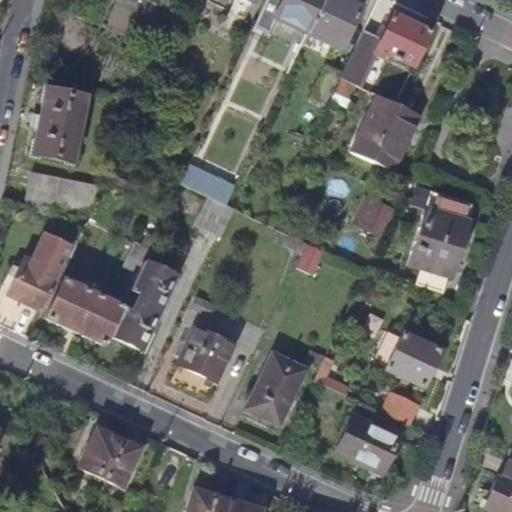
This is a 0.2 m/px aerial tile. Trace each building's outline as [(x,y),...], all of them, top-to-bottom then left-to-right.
[(255,0),(205,0),(205,1),(246,21),(255,0)] [(308,31),(322,0),(266,0),(256,24),(271,31),(277,16),(308,31)] [(350,0),(322,0),(308,31),(343,47),(362,5),(350,0)] [(342,77),(359,85),(373,54),(383,59),(385,54),(415,68),(432,32),(393,13),(386,27),(382,24),(377,33),(383,36),(380,41),(363,33),(342,77)] [(325,108),(341,73),(326,66),(309,100),(325,108)] [(373,92),(378,95),(397,104),(405,88),(380,77),(373,92)] [(215,79),(206,96),(251,118),(260,101),(215,79)] [(32,151),(70,159),(84,94),(46,86),(41,111),(36,110),(34,121),(38,122),(32,151)] [(397,104),(378,95),(350,151),(386,169),(399,143),(404,146),(419,115),(397,104)] [(207,196),(226,205),(234,189),(188,167),(180,183),(207,196)] [(85,217),(92,187),(30,174),(24,204),(85,217)] [(449,277),(452,278),(469,225),(465,224),(471,207),(434,195),(428,212),(426,211),(408,264),(421,268),(416,284),(444,293),(449,277)] [(222,235),(234,208),(226,205),(207,196),(195,223),(222,235)] [(372,228),(385,204),(368,196),(356,220),(372,228)] [(43,312),(60,276),(74,245),(77,237),(49,225),(32,263),(25,260),(9,296),(43,312)] [(301,253),(306,243),(286,233),(281,244),(301,253)] [(306,243),(301,253),(296,265),(312,274),(323,250),(306,243)] [(145,259),(131,291),(139,294),(131,310),(124,306),(116,323),(111,334),(147,350),(181,276),(145,259)] [(106,344),(111,334),(116,323),(124,306),(65,280),(47,318),(106,344)] [(219,381),(235,345),(197,328),(180,363),(219,381)] [(390,374),(426,390),(443,352),(407,336),(405,341),(391,335),(378,363),(392,369),(390,374)] [(307,368),(274,352),(249,407),(282,423),(307,368)] [(315,381),(347,395),(350,387),(329,377),(336,362),(327,358),(315,381)] [(395,417),(415,426),(422,408),(395,396),(387,413),(395,417)] [(387,413),(363,403),(356,419),(354,418),(340,450),(390,473),(404,441),(388,433),(395,417),(387,413)] [(119,489),(137,448),(94,428),(75,468),(119,489)] [(497,477),(482,507),(492,511),(511,511),(511,463),(507,461),(500,479),(497,477)] [(225,511),(229,501),(188,489),(180,511),(225,511)] [(262,511),(263,511),(229,501),(225,511),(262,511)]
